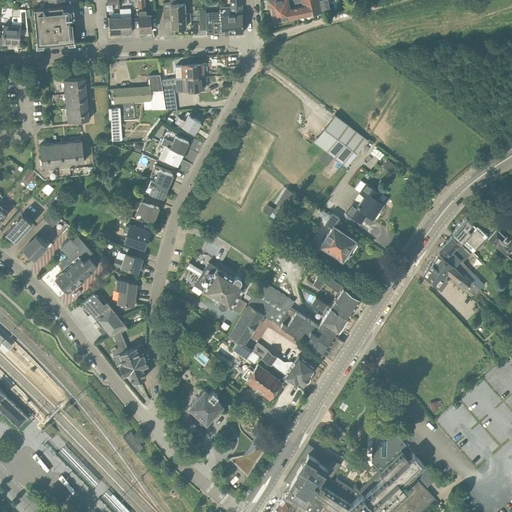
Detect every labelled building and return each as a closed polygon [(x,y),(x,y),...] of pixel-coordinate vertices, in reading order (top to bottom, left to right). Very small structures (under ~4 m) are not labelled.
[(149,31),(152,31),(150,14),(145,15),(144,0),(137,0),(139,32),(144,32),(144,33),(148,32),(149,31)] [(170,0),(171,8),(163,8),(164,18),(171,17),(172,28),(185,28),(184,3),(183,3),(182,0),(170,0)] [(241,0),(230,0),(231,10),(224,11),(225,33),(243,32),(241,0)] [(293,17),(289,0),(268,0),(269,2),(268,3),(268,5),(270,6),(271,14),(270,15),(271,18),(273,19),(273,21),(293,17)] [(305,15),(302,0),(289,0),(293,17),(305,15)] [(302,0),(305,15),(321,12),(318,0),(302,0)] [(34,9),(36,31),(37,41),(42,40),(43,44),(68,42),(68,38),(74,38),(72,17),(68,17),(67,10),(63,11),(63,6),(58,6),(46,7),(34,9)] [(2,43),(19,44),(19,34),(28,35),(25,10),(21,10),(20,17),(13,17),(12,25),(4,25),(2,43)] [(225,33),(224,11),(219,11),(219,12),(205,12),(206,29),(207,34),(221,33),(221,34),(225,33)] [(110,34),(121,33),(120,17),(109,18),(110,34)] [(121,33),(132,32),(131,17),(120,17),(121,33)] [(178,65),(178,78),(203,77),(202,64),(178,65)] [(149,75),(149,86),(136,87),(136,100),(151,99),(152,109),(165,108),(164,98),(160,74),(149,75)] [(68,122),(89,120),(89,117),(91,117),(90,107),(88,108),(87,103),(89,103),(88,93),(86,94),(86,89),(88,89),(87,80),(85,80),(85,77),(64,79),(68,122)] [(177,111),(174,90),(204,88),(203,77),(178,78),(175,78),(161,80),(163,86),(166,112),(177,111)] [(136,100),(136,87),(113,89),(114,94),(113,95),(113,96),(114,96),(114,102),(136,100)] [(122,141),(120,108),(109,109),(109,120),(111,120),(112,142),(122,141)] [(189,114),(185,120),(183,119),(178,116),(175,122),(193,133),(200,122),(189,114)] [(347,167),(368,141),(335,114),(314,141),(347,167)] [(182,153),(188,141),(176,135),(173,142),(163,137),(161,143),(165,145),(170,147),(182,153)] [(39,145),(42,166),(44,166),(44,168),(54,167),(54,165),(58,165),(58,166),(68,165),(68,163),(72,163),(72,165),(82,164),(81,162),(84,161),(82,140),(39,145)] [(182,153),(170,147),(165,145),(160,156),(177,165),(182,153)] [(167,186),(172,174),(159,169),(154,181),(167,186)] [(29,173),(23,179),(28,183),(34,177),(29,173)] [(167,186),(154,181),(151,179),(146,191),(162,198),(167,186)] [(50,194),(55,187),(48,183),(44,189),(50,194)] [(377,199),(381,193),(366,183),(359,193),(365,197),(359,205),(353,201),(346,211),(361,222),(367,214),(373,218),(383,203),(377,199)] [(56,193),(45,205),(51,210),(62,198),(56,193)] [(151,199),(147,197),(137,193),(135,198),(141,200),(137,210),(142,212),(141,214),(154,219),(159,207),(155,206),(155,205),(154,205),(150,204),(151,199)] [(44,219),(52,227),(60,218),(52,210),(44,219)] [(348,251),(355,240),(333,226),(339,218),(331,213),(325,222),(332,227),(320,245),(342,260),(342,259),(346,258),(349,254),(348,251)] [(23,215),(6,233),(16,242),(32,223),(23,215)] [(143,249),(144,247),(150,231),(140,227),(142,221),(129,216),(120,240),(143,249)] [(487,237),(466,217),(452,232),(474,253),(488,237),(487,237)] [(487,237),(488,237),(496,244),(506,254),(509,251),(510,252),(511,249),(511,233),(511,234),(509,237),(506,234),(504,236),(496,228),(487,237)] [(471,255),(451,235),(439,248),(441,251),(459,269),(465,263),(464,262),(471,255)] [(24,249),(35,259),(47,246),(36,236),(24,249)] [(96,257),(78,236),(73,240),(70,237),(61,245),(72,258),(62,266),(64,268),(63,269),(64,270),(55,277),(67,291),(92,270),(91,269),(98,264),(93,259),(96,257)] [(137,272),(142,258),(117,251),(113,264),(137,272)] [(474,295),(479,290),(471,282),(468,279),(469,278),(459,269),(441,251),(423,273),(442,288),(448,280),(445,277),(448,273),(465,288),(466,288),(474,295)] [(203,290),(213,296),(219,300),(218,302),(219,305),(222,307),(225,306),(226,305),(231,308),(245,285),(240,282),(241,281),(241,278),(238,276),(235,277),(234,278),(217,267),(216,267),(208,262),(203,271),(196,267),(193,271),(200,275),(194,284),(202,289),(202,290),(203,290)] [(100,283),(116,271),(113,268),(112,269),(109,266),(102,272),(104,273),(97,279),(100,283)] [(330,305),(347,316),(355,304),(360,297),(321,272),(312,285),(319,290),(323,283),(338,293),(330,305)] [(479,289),(485,284),(474,273),(469,278),(468,279),(471,282),(479,290),(480,290),(479,289)] [(335,335),(338,330),(322,319),(318,324),(296,310),(291,307),(294,301),(268,285),(270,282),(265,278),(252,299),(246,307),(228,335),(238,341),(243,345),(263,314),(278,324),(332,359),(343,341),(335,335)] [(133,305),(136,284),(128,283),(128,281),(116,280),(115,290),(119,290),(117,303),(133,305)] [(93,322),(111,307),(96,289),(82,301),(86,307),(84,310),(93,322)] [(338,330),(347,316),(330,305),(315,296),(311,302),(320,308),(316,315),(322,319),(338,330)] [(128,328),(111,307),(93,322),(103,333),(106,331),(110,336),(113,335),(120,332),(128,328)] [(0,346),(7,352),(13,344),(0,332),(0,346)] [(115,340),(122,337),(120,332),(113,335),(115,340)] [(233,349),(246,358),(251,350),(243,345),(238,341),(233,349)] [(142,367),(148,364),(143,354),(146,353),(142,344),(127,350),(140,379),(146,376),(142,367)] [(255,353),(289,378),(296,383),(298,379),(303,383),(304,382),(306,383),(308,382),(310,381),(310,379),(310,377),(309,375),(315,366),(299,356),(291,366),(290,365),(287,365),(276,358),(277,357),(267,351),(264,348),(262,350),(259,348),(255,353)] [(127,350),(125,351),(113,356),(117,365),(120,364),(124,374),(129,372),(133,382),(140,379),(127,350)] [(249,366),(242,376),(269,396),(280,380),(258,364),(254,369),(249,366)] [(211,390),(209,393),(204,389),(185,410),(201,425),(221,403),(214,397),(217,395),(217,394),(218,394),(218,393),(217,392),(216,392),(214,390),(214,389),(213,388),(212,388),(211,389),(211,390)] [(0,412),(1,411),(2,412),(2,413),(3,413),(11,420),(11,421),(11,422),(12,422),(12,421),(17,427),(17,428),(18,428),(19,428),(19,427),(27,418),(28,418),(29,417),(28,416),(27,417),(22,412),(22,411),(22,410),(21,410),(13,403),(13,402),(13,401),(12,401),(12,402),(5,395),(5,394),(4,393),(2,392),(2,391),(0,389),(0,412)] [(123,437),(136,453),(143,447),(131,431),(123,437)] [(264,450),(256,445),(253,449),(251,451),(248,453),(244,455),(240,456),(236,456),(233,457),(230,458),(229,459),(248,476),(264,450)] [(409,459),(402,452),(381,472),(383,473),(362,490),(358,486),(353,490),(330,478),(340,463),(312,446),(296,471),(297,472),(283,494),(297,502),(303,506),(313,511),(420,511),(435,499),(414,475),(417,473),(424,466),(414,455),(409,459)] [(277,502),(292,511),(297,502),(283,494),(277,502)] [(291,511),(292,511),(277,502),(271,511),(291,511)]
